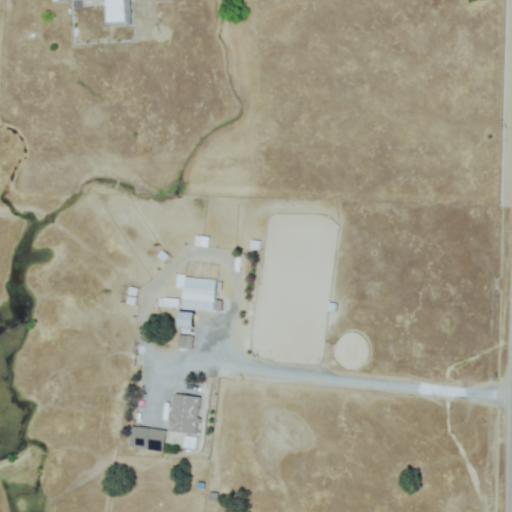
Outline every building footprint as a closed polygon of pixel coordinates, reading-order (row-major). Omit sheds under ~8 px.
[(105,0),(130,0),(129,26),(104,25),(105,0)] [(196,247),(198,238),(208,239),(207,248),(196,247)] [(229,242),(236,244),(235,250),(228,249),(229,242)] [(163,252),(167,257),(163,261),(159,257),(163,252)] [(186,279),(217,283),(213,313),(182,309),(186,279)] [(127,289),(136,290),(136,297),(127,297),(127,289)] [(163,306),(164,298),(179,300),(177,308),(163,306)] [(181,313),(195,314),(194,327),(180,326),(181,313)] [(180,335),(194,337),(192,350),(179,348),(180,335)] [(129,349),(136,350),(135,367),(128,366),(129,349)] [(170,431),(175,396),(200,399),(195,434),(170,431)] [(138,428),(166,431),(163,453),(136,450),(138,428)] [(186,436),(196,438),(195,450),(184,448),(186,436)]
